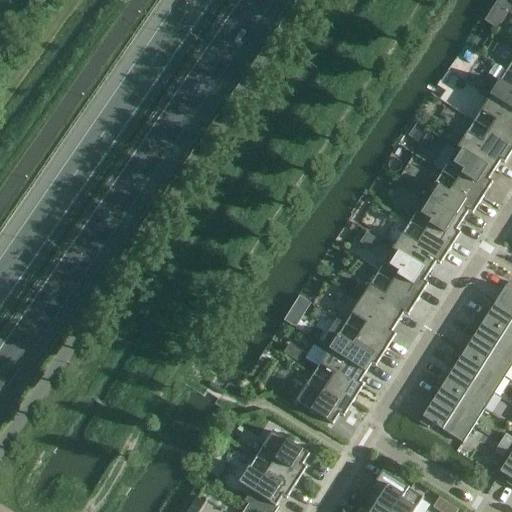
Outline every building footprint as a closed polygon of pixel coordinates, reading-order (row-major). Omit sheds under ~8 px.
[(459,61),(452,72),(461,78),(468,67),(459,61)] [(511,74),(506,71),(492,93),(487,89),(484,93),(511,110),(511,74)] [(474,122),(511,146),(511,110),(484,93),(482,97),(488,101),(474,122)] [(452,144),(495,171),(501,161),(505,164),(511,152),(511,146),(474,122),(460,144),(454,140),(452,144)] [(442,173),(483,199),(492,183),(488,181),(495,171),(452,144),(450,147),(456,151),(442,173)] [(420,195),(462,222),(468,212),(473,214),(483,199),(442,173),(428,195),(422,191),(420,195)] [(410,223),(450,249),(460,234),(456,231),(462,222),(420,195),(418,198),(423,202),(410,223)] [(450,249),(410,223),(396,245),(390,242),(388,245),(430,272),(436,262),(440,265),(450,249)] [(377,275),(418,300),(428,285),(424,282),(430,272),(388,245),(385,249),(391,253),(377,275)] [(355,296),(398,323),(404,313),(408,316),(418,300),(377,275),(363,296),(358,293),(355,296)] [(495,304),(511,314),(511,283),(509,282),(495,304)] [(345,325),(386,351),(396,335),(392,333),(398,323),(355,296),(353,300),(359,303),(345,325)] [(511,337),(511,314),(495,304),(490,312),(485,309),(480,317),(511,337)] [(475,336),(511,359),(511,337),(480,317),(475,325),(480,328),(475,336)] [(321,345),(366,374),(372,364),(376,367),(386,351),(345,325),(345,326),(336,320),(321,345)] [(459,349),(504,378),(511,366),(511,359),(475,336),(469,345),(464,341),(459,349)] [(284,354),(298,362),(303,354),(289,345),(284,354)] [(313,376),(354,402),(364,386),(359,383),(366,374),(321,345),(320,346),(328,352),(313,376)] [(494,394),(504,378),(459,349),(454,357),(459,360),(454,369),(494,394)] [(484,410),(494,394),(454,369),(449,377),(444,374),(439,382),(484,410)] [(354,402),(313,376),(296,402),(333,425),(340,415),(344,417),(354,402)] [(474,427),(484,410),(439,382),(434,389),(439,393),(433,401),(474,427)] [(474,427),(433,401),(420,423),(428,428),(431,423),(463,443),(474,427)] [(256,458),(297,484),(306,468),(302,466),(309,455),(273,432),(256,458)] [(500,443),(508,449),(511,442),(511,438),(506,434),(500,443)] [(508,449),(500,443),(494,452),(502,458),(508,449)] [(511,487),(511,453),(500,473),(509,478),(506,483),(511,487)] [(297,484),(256,458),(239,484),(251,491),(244,502),(260,511),(275,511),(278,508),(277,507),(282,497),(287,500),(297,484)] [(370,500),(388,511),(414,511),(423,498),(383,472),(372,488),(376,491),(370,500)] [(388,511),(370,500),(364,510),(360,508),(357,511),(388,511)] [(199,511),(222,511),(223,511),(222,511),(207,502),(208,502),(207,501),(199,511)]
